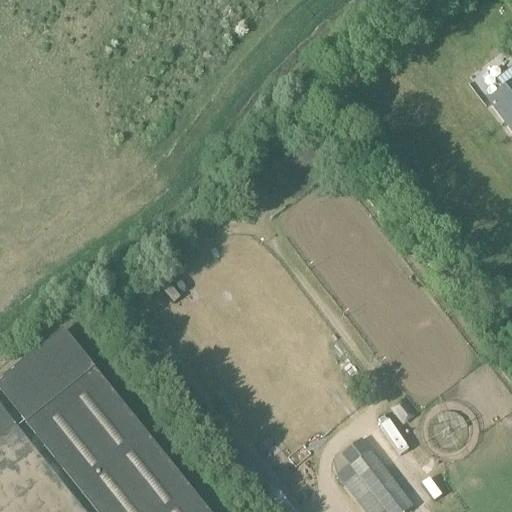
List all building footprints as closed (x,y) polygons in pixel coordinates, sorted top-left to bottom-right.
[(511,84),(489,102),(511,132),(511,84)] [(205,511),(142,433),(62,333),(0,382),(0,393),(94,511),(205,511)] [(78,511),(16,433),(0,413),(0,511),(78,511)] [(240,459),(217,432),(205,441),(250,499),(271,483),(247,453),(240,459)] [(355,511),(409,511),(412,510),(368,452),(332,480),(355,511)]
